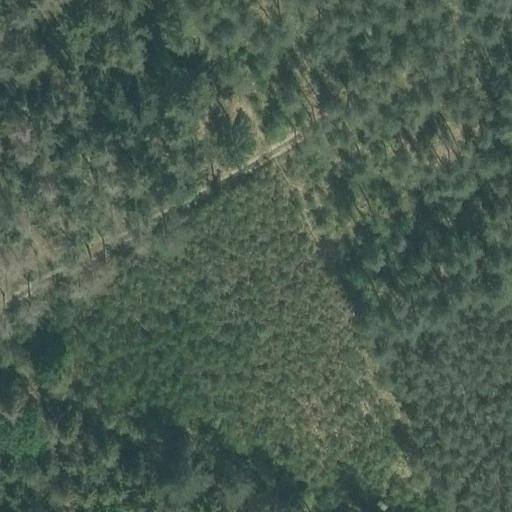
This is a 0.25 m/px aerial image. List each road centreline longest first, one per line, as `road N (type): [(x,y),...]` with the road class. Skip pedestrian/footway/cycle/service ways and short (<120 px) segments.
road 1 (track): [(184,0),(264,151),(0,306)]
road 2 (track): [(511,15),(264,151)]
